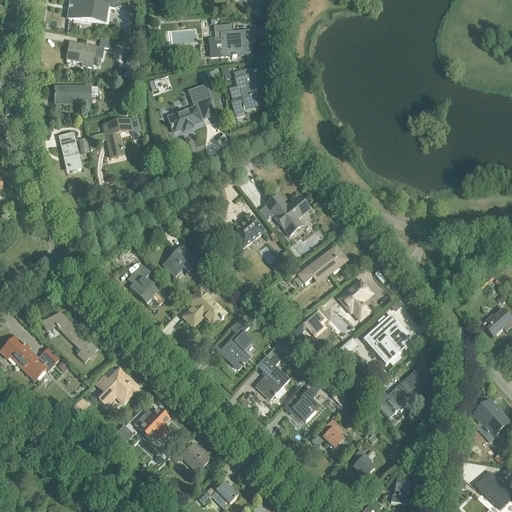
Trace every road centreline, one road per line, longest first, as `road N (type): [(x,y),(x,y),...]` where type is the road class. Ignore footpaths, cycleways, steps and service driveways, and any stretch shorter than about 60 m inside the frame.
road 1 (residential): [(306,511),(72,283),(58,256)]
road 2 (residential): [(58,256),(303,140)]
road 3 (residential): [(58,256),(19,118),(24,0)]
road 4 (residential): [(437,511),(452,415),(453,337)]
road 5 (unclassified): [(128,511),(62,450),(0,420)]
road 6 (residential): [(303,140),(287,85),(302,0)]
